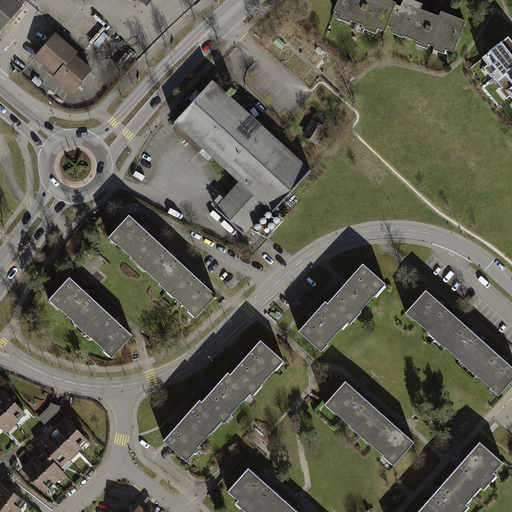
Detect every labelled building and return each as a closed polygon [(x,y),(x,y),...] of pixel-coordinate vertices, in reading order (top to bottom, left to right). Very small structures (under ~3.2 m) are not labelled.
[(21,8),(12,0),(0,0),(0,30),(1,31),(21,8)] [(397,6),(381,0),(334,0),(329,16),(385,38),(387,32),(397,6)] [(399,0),(397,6),(387,32),(453,57),(465,24),(401,0),(399,0)] [(77,54),(55,36),(36,59),(56,76),(53,78),(72,94),(91,72),(74,57),(77,54)] [(511,94),(511,50),(502,39),(480,57),(511,94)] [(214,83),(177,123),(243,184),(218,212),(247,239),(310,172),(214,83)] [(324,128),(309,119),(300,135),(316,143),(324,128)] [(138,265),(159,243),(130,216),(109,238),(138,265)] [(167,292),(187,270),(159,243),(138,265),(167,292)] [(361,263),(334,293),(358,315),(385,284),(361,263)] [(196,319),(217,297),(187,270),(167,292),(196,319)] [(81,329),(101,308),(70,279),(50,301),(81,329)] [(459,320),(428,291),(407,314),(439,342),(459,320)] [(323,353),(358,315),(334,293),(299,332),(323,353)] [(101,308),(81,329),(112,357),(132,336),(101,308)] [(459,320),(439,342),(467,367),(487,345),(459,320)] [(229,373),(251,393),(282,359),(260,339),(229,373)] [(511,367),(487,345),(467,367),(495,393),(511,375),(511,367)] [(202,403),(224,423),(251,393),(229,373),(202,403)] [(357,434),(376,411),(343,382),(323,404),(357,434)] [(0,391),(0,410),(13,425),(23,415),(0,391)] [(188,463),(224,423),(202,403),(166,443),(188,463)] [(0,410),(0,427),(1,429),(5,433),(13,425),(0,410)] [(376,411),(357,434),(391,463),(411,441),(376,411)] [(58,432),(80,457),(91,448),(68,423),(58,432)] [(49,440),(72,465),(80,457),(58,432),(49,440)] [(44,455),(62,474),(72,465),(49,440),(39,449),(44,455)] [(473,496),(505,461),(481,440),(449,475),(473,496)] [(44,455),(35,463),(58,488),(67,479),(62,474),(44,455)] [(35,463),(24,473),(47,498),(58,488),(35,463)] [(279,511),(287,503),(247,468),(225,493),(247,511),(279,511)] [(426,511),(459,511),(473,496),(449,475),(421,507),(426,511)] [(27,511),(31,508),(2,486),(0,488),(0,500),(16,511),(27,511)] [(0,511),(16,511),(0,500),(0,511)] [(297,511),(287,503),(279,511),(297,511)]
